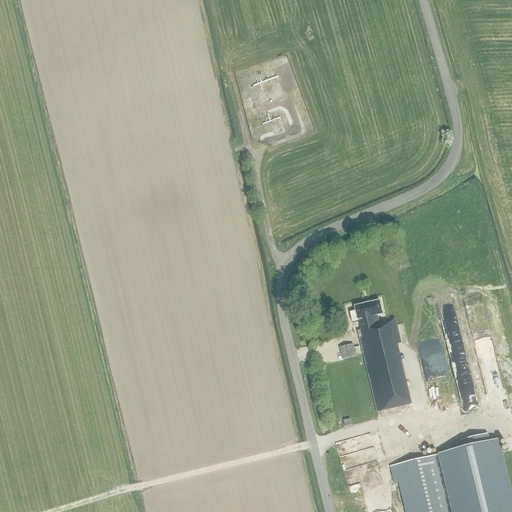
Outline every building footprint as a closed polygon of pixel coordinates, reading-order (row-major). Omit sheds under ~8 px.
[(268,94),(283,88),(279,78),(263,85),(270,101),(271,101),(268,94)] [(284,90),(269,93),(271,100),(286,97),(284,90)] [(394,345),(401,343),(395,320),(379,324),(377,316),(382,315),(379,301),(369,304),(369,303),(365,304),(365,305),(355,307),(356,311),(350,313),(352,322),(359,320),(362,331),(358,332),(377,413),(409,405),(394,345)] [(352,345),(341,348),(344,359),(355,357),(352,345)] [(373,434),(338,442),(344,469),(379,461),(373,434)] [(511,511),(511,502),(497,441),(489,443),(487,435),(459,441),(461,450),(455,451),(390,467),(394,484),(398,483),(405,511),(511,511)]
